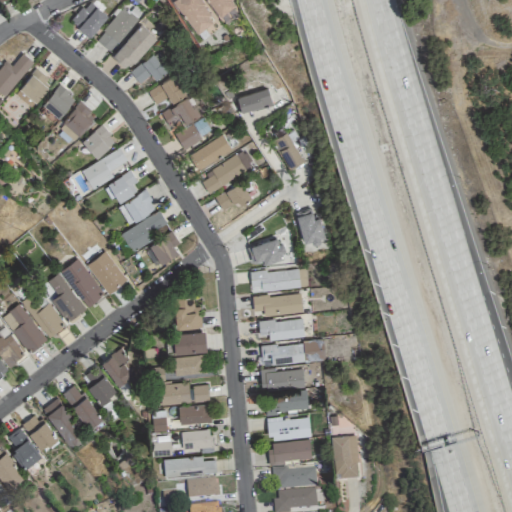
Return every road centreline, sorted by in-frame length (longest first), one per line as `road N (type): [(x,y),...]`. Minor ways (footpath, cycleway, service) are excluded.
road 1 (residential): [(245,511),(219,257),(120,102),(22,17)]
road 2 (motorway): [(314,0),(435,405)]
road 3 (residential): [(0,408),(291,188)]
road 4 (motorway): [(475,326),(373,0)]
road 5 (motorway): [(511,450),(475,326)]
